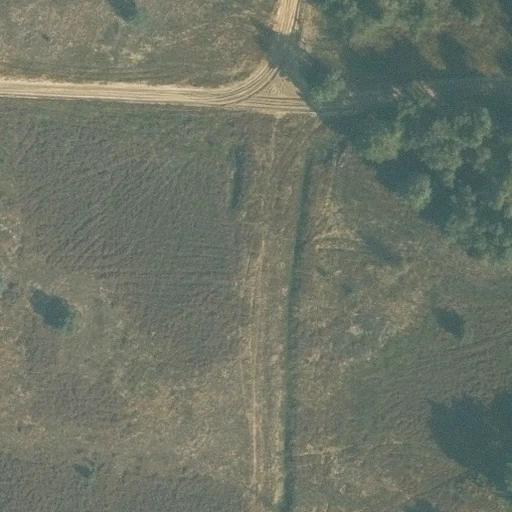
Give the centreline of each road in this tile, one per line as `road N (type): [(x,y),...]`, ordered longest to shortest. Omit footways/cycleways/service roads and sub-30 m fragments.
road 1 (track): [(0,88),(278,100),(296,0)]
road 2 (track): [(511,88),(468,85),(322,104),(278,100)]
